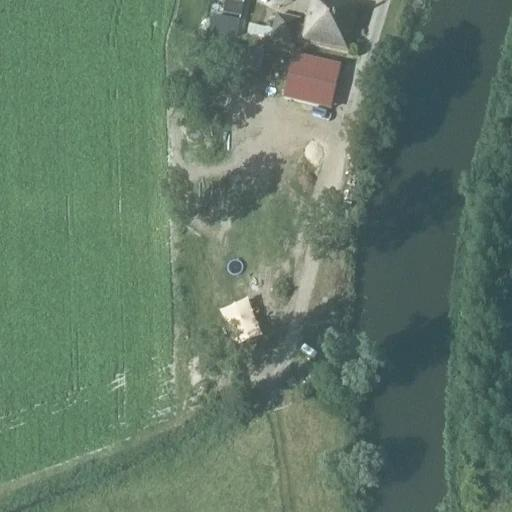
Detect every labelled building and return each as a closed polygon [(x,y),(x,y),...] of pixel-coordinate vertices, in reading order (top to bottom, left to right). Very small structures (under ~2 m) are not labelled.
[(243,8),(244,0),(213,0),(213,3),(243,8)] [(357,9),(317,0),(311,0),(308,16),(291,13),(286,32),(283,31),(280,44),(301,48),(302,44),(348,54),(357,9)] [(237,40),(240,23),(213,18),(210,36),(237,40)] [(340,72),(292,61),(283,100),(331,111),(340,72)] [(282,155),(285,138),(262,134),(259,157),(257,157),(255,171),(263,172),(259,195),(294,200),(289,227),(300,229),(298,245),(311,247),(318,204),(319,203),(323,178),(312,176),(314,160),(282,155)] [(224,229),(225,214),(219,213),(219,205),(201,205),(201,228),(224,229)]
